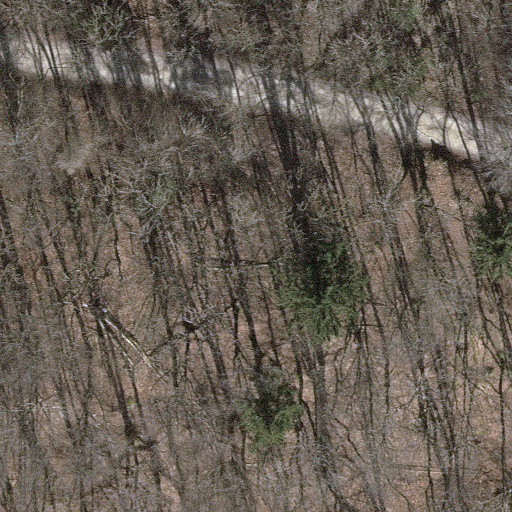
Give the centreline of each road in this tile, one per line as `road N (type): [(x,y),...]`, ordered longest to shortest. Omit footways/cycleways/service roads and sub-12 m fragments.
road 1 (track): [(511,152),(179,74),(0,58)]
road 2 (track): [(179,74),(283,0)]
